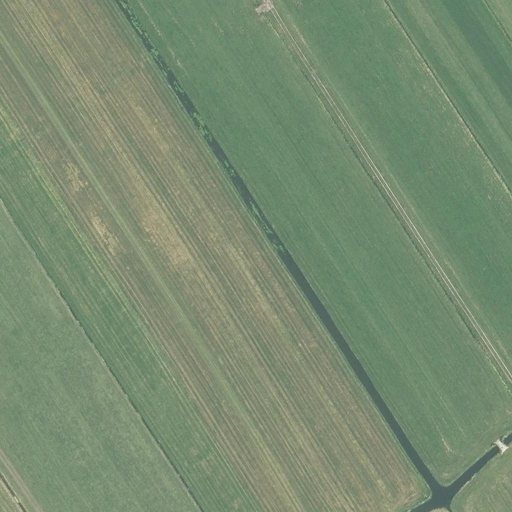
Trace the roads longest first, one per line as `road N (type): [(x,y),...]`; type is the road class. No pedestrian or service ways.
road 1 (track): [(300,511),(0,40)]
road 2 (track): [(263,0),(511,382)]
